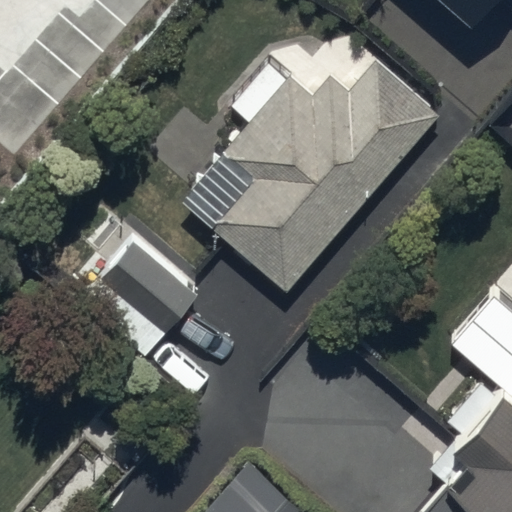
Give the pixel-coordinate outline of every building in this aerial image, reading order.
[(511,0),(458,0),(481,19),(497,0),(509,0),(511,2),(511,0)] [(230,86),(246,99),(182,174),(289,265),(377,162),(400,181),(434,141),(413,124),(440,92),(376,37),(349,69),(331,53),(312,75),(290,55),(287,59),(268,42),(230,86)] [(199,277),(132,220),(79,281),(146,339),(199,277)] [(450,454),(396,511),(511,511),(511,361),(501,351),(449,406),(465,421),(441,446),(450,454)] [(310,511),(244,446),(182,509),(185,511),(310,511)]
